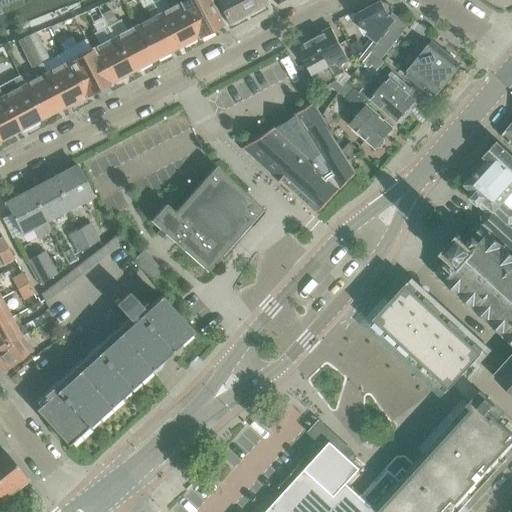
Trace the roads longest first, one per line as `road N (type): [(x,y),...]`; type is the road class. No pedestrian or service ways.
road 1 (secondary): [(219,393),(287,361),(308,340),(379,256),(417,181)]
road 2 (secondary): [(417,181),(333,243),(248,337),(219,393)]
road 3 (residential): [(0,172),(179,77)]
road 4 (residential): [(179,77),(336,0)]
road 5 (secondary): [(111,486),(219,393)]
road 6 (secondary): [(417,181),(511,74)]
road 7 (residential): [(77,501),(0,408)]
